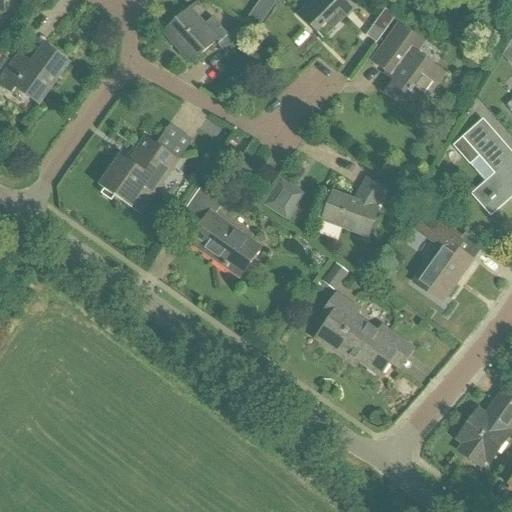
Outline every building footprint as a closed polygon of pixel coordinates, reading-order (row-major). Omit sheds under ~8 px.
[(322,41),(353,10),(343,0),(314,0),(298,17),(322,41)] [(266,16),(254,8),(246,21),(257,29),(266,16)] [(249,35),(240,25),(229,35),(213,17),(204,26),(189,10),(167,30),(183,46),(179,50),(192,64),(215,42),(227,55),(249,35)] [(377,44),(389,27),(378,19),(366,36),(377,44)] [(376,59),(370,66),(393,82),(383,95),(414,117),(445,75),(416,54),(423,44),(399,26),(396,31),(376,59)] [(39,103),(68,64),(45,47),(30,67),(18,58),(0,82),(0,84),(10,92),(15,86),(39,103)] [(185,126),(193,134),(207,121),(199,112),(185,126)] [(511,199),(511,154),(484,123),(465,140),(481,158),(484,156),(500,174),(475,197),(493,217),(511,199)] [(141,216),(180,161),(146,137),(129,161),(121,156),(99,187),(141,216)] [(250,177),(256,167),(246,162),(241,172),(250,177)] [(377,210),(387,192),(368,180),(355,202),(332,194),(322,222),(370,240),(380,212),(377,210)] [(279,181),(263,204),(283,218),(288,211),(280,205),(291,189),(279,181)] [(186,212),(180,220),(196,232),(189,242),(240,279),(262,248),(217,216),(224,205),(202,189),(186,212)] [(444,305),(474,262),(457,250),(464,239),(439,221),(426,239),(440,249),(415,285),(444,305)] [(335,292),(349,273),(336,264),(322,283),(335,292)] [(329,323),(318,339),(346,359),(349,354),(380,376),(389,364),(405,341),(382,325),(376,332),(355,318),(361,309),(337,292),(320,316),(329,323)] [(509,432),(511,426),(511,390),(506,387),(486,416),(479,411),(458,441),(462,444),(456,452),(481,470),(487,462),(490,464),(511,434),(509,432)]
